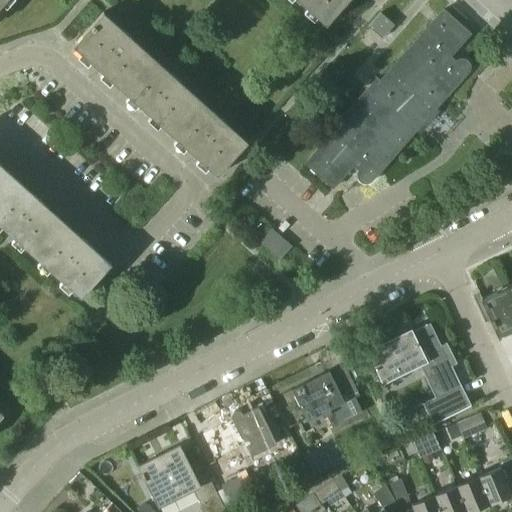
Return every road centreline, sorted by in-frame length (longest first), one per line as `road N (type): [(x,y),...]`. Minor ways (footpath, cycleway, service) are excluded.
road 1 (residential): [(0,509),(96,420),(437,253)]
road 2 (residential): [(0,67),(41,54),(189,187),(135,249)]
road 3 (residential): [(135,249),(0,126)]
road 4 (residential): [(511,413),(437,253)]
